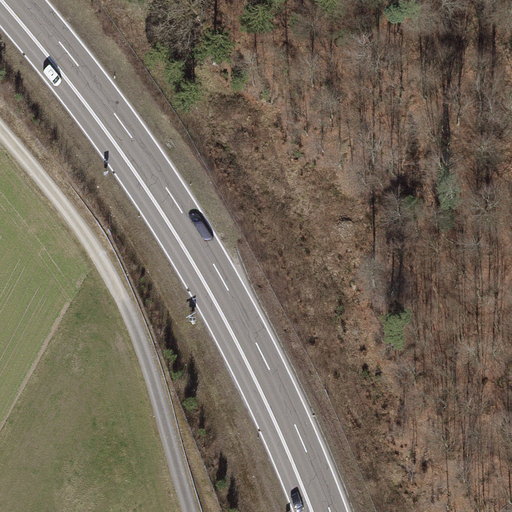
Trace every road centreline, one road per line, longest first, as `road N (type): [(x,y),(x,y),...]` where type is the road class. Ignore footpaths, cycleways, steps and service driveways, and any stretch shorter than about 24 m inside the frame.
road 1 (trunk): [(328,511),(218,273),(146,159),(21,0)]
road 2 (track): [(189,511),(140,346),(111,281),(0,129)]
road 3 (trunk): [(120,164),(211,311),(303,511)]
road 4 (trunk): [(0,11),(120,164)]
